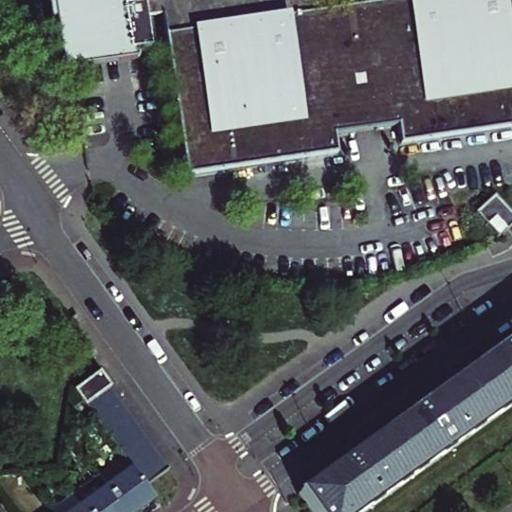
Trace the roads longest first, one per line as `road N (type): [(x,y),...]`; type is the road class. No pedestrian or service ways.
road 1 (residential): [(511,267),(451,290),(212,459)]
road 2 (residential): [(234,490),(511,302)]
road 3 (residential): [(212,459),(46,226)]
road 4 (unknown): [(119,329),(199,319),(327,330),(399,326)]
